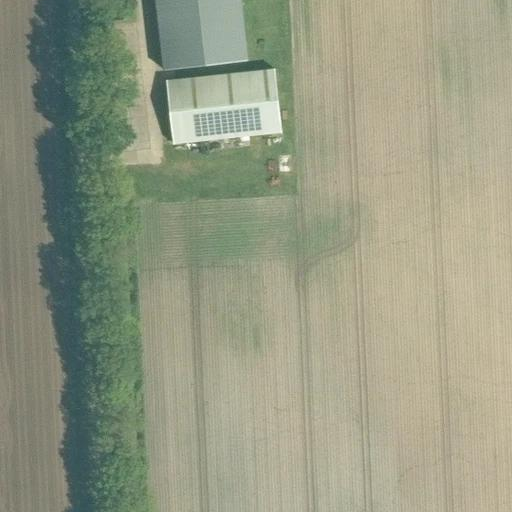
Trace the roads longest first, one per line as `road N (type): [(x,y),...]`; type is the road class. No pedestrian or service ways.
road 1 (track): [(86,200),(109,511)]
road 2 (unclassified): [(79,0),(86,200)]
